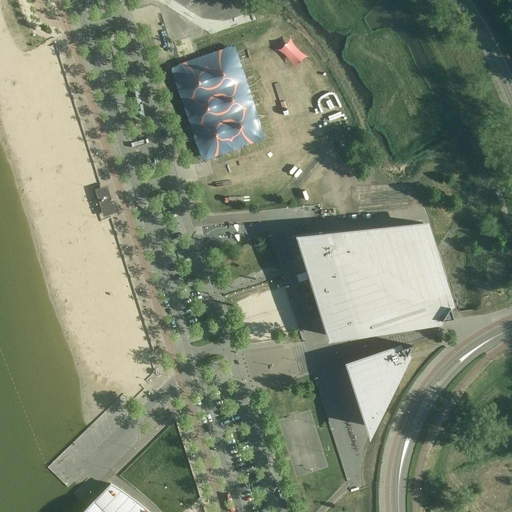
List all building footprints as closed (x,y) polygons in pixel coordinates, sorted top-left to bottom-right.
[(197,10),(202,0),(201,0),(193,0),(190,6),(197,10)] [(299,44),(296,48),(302,54),(305,50),(299,44)] [(264,68),(263,77),(286,78),(286,69),(264,68)] [(311,136),(314,133),(307,125),(304,129),(311,136)] [(246,141),(256,138),(253,127),(243,130),(246,141)] [(196,142),(197,142),(199,153),(208,152),(205,135),(196,137),(196,142)] [(294,147),(229,153),(233,199),(298,193),(294,147)] [(434,187),(455,178),(450,165),(429,175),(434,187)] [(314,183),(312,192),(325,195),(327,186),(314,183)] [(113,210),(106,190),(97,192),(104,213),(113,210)] [(298,255),(300,260),(302,259),(304,259),(329,336),(453,319),(422,223),(294,234),(294,235),(292,236),(294,241),(296,240),(300,254),(298,255)] [(411,345),(349,365),(369,427),(411,345)] [(148,511),(144,508),(137,502),(131,498),(129,496),(120,490),(110,483),(110,484),(81,511),(148,511)]
